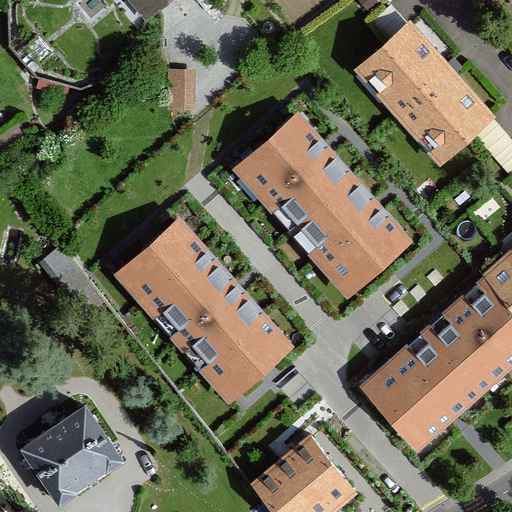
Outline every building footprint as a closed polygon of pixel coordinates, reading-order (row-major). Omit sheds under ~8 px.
[(130,0),(146,19),(160,7),(169,0),(130,0)] [(391,41),(361,69),(444,163),(476,135),(495,118),(491,113),(412,23),(391,41)] [(196,69),(169,69),(169,109),(195,109),(196,69)] [(414,239),(297,109),(233,167),(350,296),(414,239)] [(511,173),(511,137),(495,118),(476,135),(510,174),(511,173)] [(296,347),(184,214),(115,271),(227,404),(296,347)] [(47,237),(37,246),(44,253),(54,244),(47,237)] [(511,252),(487,276),(511,304),(511,252)] [(511,304),(487,276),(363,386),(420,450),(511,368),(511,304)] [(91,407),(30,448),(64,500),(126,459),(91,407)] [(334,511),(357,494),(311,438),(255,483),(278,511),(334,511)]
